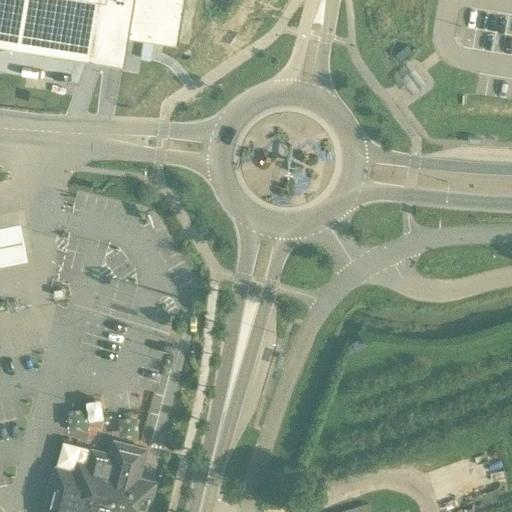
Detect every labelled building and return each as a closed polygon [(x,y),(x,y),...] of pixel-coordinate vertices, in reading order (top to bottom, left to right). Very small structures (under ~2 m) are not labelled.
[(0,0),(0,31),(123,54),(128,21),(174,30),(178,0),(0,0)] [(20,217),(0,221),(0,259),(28,254),(20,217)] [(147,511),(155,480),(149,479),(138,476),(145,447),(114,439),(110,452),(91,447),(86,463),(77,460),(74,470),(56,465),(43,511),(147,511)] [(511,449),(509,440),(477,449),(491,499),(511,492),(511,449)] [(369,511),(367,503),(334,511),(369,511)]
